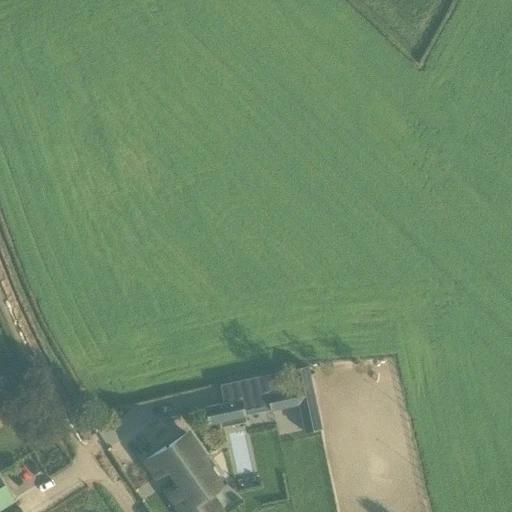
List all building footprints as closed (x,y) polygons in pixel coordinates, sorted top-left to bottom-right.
[(0,360),(6,357),(6,355),(0,358),(0,402),(11,396),(0,377),(0,360)] [(272,409),(284,407),(283,402),(302,399),(306,418),(302,418),(305,431),(321,427),(308,366),(292,370),(296,387),(268,393),(272,409)] [(261,400),(260,377),(238,377),(238,398),(252,398),(252,421),(270,421),(270,400),(261,400)] [(206,407),(209,423),(225,419),(222,403),(206,407)] [(181,483),(168,492),(182,511),(218,511),(221,510),(211,496),(209,492),(221,483),(204,458),(206,456),(188,430),(168,444),(169,445),(166,447),(165,446),(145,460),(157,476),(170,468),(181,483)] [(0,507),(15,499),(0,474),(0,507)]
